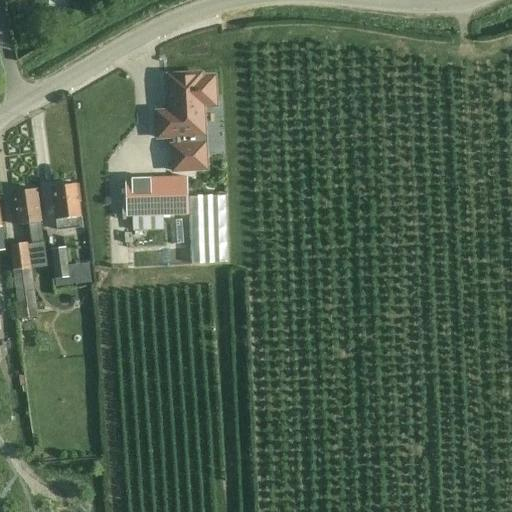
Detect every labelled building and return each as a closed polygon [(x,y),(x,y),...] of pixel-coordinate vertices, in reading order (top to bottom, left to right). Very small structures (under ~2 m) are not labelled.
[(201,74),(167,76),(169,103),(172,103),(172,111),(156,112),(158,138),(174,137),(175,145),(171,145),(173,172),(206,170),(205,155),(197,155),(196,136),(197,136),(204,135),(203,125),(204,125),(203,107),(216,106),(215,95),(216,95),(215,77),(201,77),(201,74)] [(126,217),(188,215),(186,178),(125,180),(126,217)] [(58,230),(82,227),(76,185),(52,188),(58,230)] [(36,190),(13,193),(17,225),(28,224),(30,244),(27,245),(30,268),(47,266),(43,243),(42,236),(36,190)] [(27,243),(9,245),(20,321),(37,319),(30,268),(27,245),(27,243)] [(65,249),(51,251),(54,279),(55,287),(69,286),(69,282),(68,277),(65,249)]
